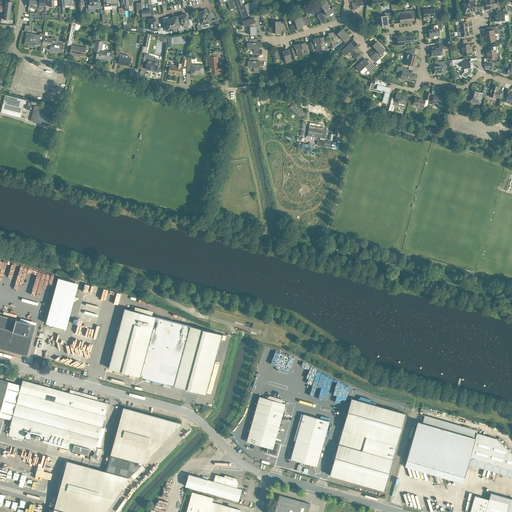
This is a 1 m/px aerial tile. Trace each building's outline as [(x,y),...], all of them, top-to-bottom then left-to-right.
[(46,5),(45,2),(45,0),(38,0),(39,1),(39,2),(39,5),(37,10),(42,10),(42,5),(46,5)] [(90,5),(88,5),(89,12),(89,11),(93,11),(93,9),(98,8),(98,7),(101,7),(101,2),(100,2),(100,3),(97,3),(97,2),(97,0),(89,0),(90,3),(90,5)] [(236,7),(232,0),(218,0),(220,4),(227,1),(230,10),(236,7)] [(239,0),(235,0),(238,7),(242,17),(251,14),(247,4),(243,5),(242,6),(239,0)] [(476,11),(474,1),(473,0),(469,0),(470,2),(463,4),(465,13),(476,11)] [(498,6),(497,2),(496,0),(488,0),(484,1),(485,2),(484,3),(483,4),(483,5),(482,5),(483,6),(485,8),(486,7),(486,9),(498,6)] [(10,20),(12,2),(5,1),(3,19),(10,20)] [(332,13),(326,2),(321,5),(324,11),(321,13),(321,14),(318,17),(318,16),(317,17),(321,22),(329,18),(327,16),(332,13)] [(439,20),(438,8),(434,9),(423,10),(424,18),(431,17),(431,18),(432,18),(433,21),(439,20)] [(210,22),(209,16),(208,15),(206,15),(205,11),(205,10),(200,11),(200,12),(198,13),(201,24),(202,28),(210,26),(209,22),(210,22)] [(415,18),(413,10),(410,11),(408,12),(406,12),(406,14),(406,15),(399,16),(400,24),(405,23),(405,22),(412,22),(411,19),(415,18)] [(497,15),(495,15),(496,22),(501,21),(504,21),(508,21),(507,16),(507,11),(503,11),(497,12),(497,15)] [(388,25),(388,19),(391,18),(390,12),(384,13),(385,16),(380,16),(381,17),(376,17),(375,17),(376,22),(377,22),(377,26),(382,26),(388,25)] [(256,26),(255,23),(255,21),(259,20),(256,13),(249,16),(251,19),(242,22),(244,26),(248,25),(249,27),(250,27),(250,35),(257,35),(257,26),(256,26)] [(180,16),(181,22),(182,26),(183,26),(187,25),(188,27),(193,26),(191,19),(188,20),(187,15),(180,16)] [(306,25),(303,17),(299,18),(299,16),(294,18),(294,20),(292,21),(293,24),(290,25),(291,31),(297,29),(297,30),(303,28),(302,26),(305,25),(306,25)] [(182,26),(181,22),(178,23),(177,17),(172,18),(172,19),(171,20),(173,29),(178,28),(179,31),(184,29),(183,26),(182,26)] [(164,34),(162,27),(159,28),(156,18),(156,19),(155,18),(152,18),(152,20),(149,20),(152,31),(157,30),(158,34),(164,35),(164,34)] [(469,36),(467,22),(464,22),(463,19),(458,20),(456,20),(457,24),(459,24),(460,37),(469,36)] [(173,29),(171,20),(164,21),(165,27),(162,27),(164,34),(169,33),(168,30),(173,29)] [(284,32),(284,23),(281,23),(281,21),(275,21),(275,24),(273,24),(274,27),(269,27),(269,33),(275,33),(275,34),(281,34),(281,32),(284,31),(284,32)] [(439,36),(439,31),(442,30),(441,23),(436,24),(431,24),(432,28),(433,28),(433,29),(429,30),(430,39),(433,38),(433,37),(439,36)] [(494,41),(493,34),(497,34),(496,26),(486,28),(486,31),(484,31),(485,42),(494,41)] [(348,36),(349,36),(342,29),(340,31),(339,30),(331,33),(333,37),(333,39),(335,42),(339,38),(340,37),(345,43),(350,39),(348,36)] [(26,37),(25,44),(28,44),(28,45),(29,45),(32,45),(32,46),(32,45),(32,44),(33,44),(34,44),(38,45),(38,44),(42,44),(42,40),(44,34),(41,33),(40,34),(40,35),(33,34),(27,33),(26,37)] [(415,41),(415,39),(414,40),(414,35),(397,38),(398,43),(401,43),(401,45),(404,44),(404,43),(410,42),(411,45),(413,45),(413,41),(415,41)] [(324,46),(323,43),(326,42),(324,36),(319,38),(318,37),(313,39),(314,41),(311,42),(310,42),(313,50),(316,49),(317,51),(322,49),(321,47),(324,46)] [(62,52),(64,44),(56,43),(56,44),(51,43),(52,39),(44,37),(42,45),(50,47),(50,50),(62,52)] [(85,52),(86,47),(72,45),(73,40),(72,40),(69,39),(68,42),(67,47),(71,48),(70,54),(70,53),(84,56),(84,57),(85,52)] [(259,48),(259,43),(257,43),(257,39),(249,39),(249,43),(247,43),(247,48),(250,48),(250,50),(253,50),(253,54),(259,54),(258,48),(259,48)] [(470,50),(469,44),(466,44),(465,39),(460,40),(460,46),(461,45),(463,55),(466,55),(471,54),(471,50),(470,50)] [(112,52),(102,50),(103,42),(96,40),(95,47),(98,47),(96,58),(100,59),(101,58),(110,60),(112,52)] [(353,50),(352,49),(358,44),(354,40),(341,51),(345,56),(346,55),(347,56),(349,56),(352,56),(353,55),(358,60),(362,56),(360,55),(361,55),(360,54),(355,49),(353,50)] [(384,54),(382,53),(385,50),(377,41),(372,45),(377,51),(370,56),(376,62),(375,61),(378,58),(379,59),(384,54)] [(441,50),(447,49),(447,42),(438,43),(438,46),(432,47),(432,51),(431,51),(432,56),(442,55),(441,50)] [(304,52),(303,49),(307,48),(305,43),(300,44),(299,43),(294,45),(295,47),(291,48),(294,56),(297,55),(298,57),(303,55),(302,53),(304,52)] [(500,58),(499,52),(496,53),(495,50),(497,49),(496,46),(488,47),(489,50),(486,50),(487,58),(494,57),(494,59),(500,58)] [(128,58),(128,55),(120,53),(120,52),(121,50),(117,49),(115,61),(118,62),(118,64),(130,66),(130,64),(131,64),(131,63),(130,63),(131,58),(128,58)] [(292,61),(288,49),(282,51),(282,49),(273,52),(276,60),(276,58),(280,57),(280,58),(284,57),(286,63),(292,61)] [(414,62),(416,56),(414,55),(415,52),(414,50),(409,50),(406,50),(405,53),(407,54),(405,60),(407,60),(406,64),(409,65),(409,66),(414,67),(415,63),(414,62)] [(157,71),(159,62),(159,59),(153,58),(153,57),(152,56),(151,55),(150,55),(145,54),(143,61),(147,62),(146,69),(150,70),(150,69),(157,70),(157,71)] [(224,71),(223,64),(218,65),(217,57),(209,58),(209,66),(210,66),(211,74),(217,74),(217,72),(224,71)] [(260,66),(260,61),(258,61),(258,57),(249,57),(249,61),(247,61),(247,67),(250,67),(250,69),(253,68),(254,72),(259,72),(259,66),(260,66)] [(203,75),(204,65),(191,64),(192,58),(187,58),(187,68),(191,68),(190,74),(198,75),(199,75),(203,75)] [(376,68),(374,65),(372,63),(372,64),(370,61),(369,62),(368,63),(367,61),(365,58),(355,67),(360,71),(365,67),(367,70),(368,69),(371,72),(372,71),(376,68)] [(453,60),(452,60),(452,65),(455,64),(455,67),(457,67),(464,66),(465,71),(462,74),(462,75),(463,77),(464,77),(465,78),(472,71),(472,68),(473,67),(472,65),(473,65),(472,61),(471,61),(468,61),(461,62),(457,62),(456,59),(453,60)] [(437,65),(433,66),(434,74),(443,73),(443,72),(446,72),(445,67),(447,67),(447,68),(452,67),(452,65),(452,60),(446,61),(437,62),(437,65)] [(180,75),(182,68),(180,67),(181,64),(177,63),(176,67),(166,65),(165,71),(169,72),(169,73),(180,75)] [(410,81),(413,73),(405,71),(406,69),(397,66),(396,73),(401,74),(400,79),(410,81)] [(371,83),(369,90),(379,92),(384,93),(382,102),(387,103),(389,97),(390,92),(389,92),(390,88),(385,87),(386,82),(380,80),(376,79),(375,84),(371,83)] [(485,97),(487,91),(488,86),(484,85),(482,93),(472,90),(469,101),(479,104),(481,96),(485,97)] [(502,97),(503,92),(498,90),(499,87),(492,85),(490,90),(489,96),(496,98),(496,97),(501,99),(502,97)] [(406,104),(408,97),(396,93),(394,101),(401,103),(400,107),(405,108),(406,104)] [(27,100),(5,95),(2,109),(21,114),(24,104),(26,104),(27,100)] [(445,98),(434,95),(434,96),(431,95),(429,101),(432,102),(432,104),(435,105),(435,103),(443,105),(445,98)] [(424,105),(425,100),(415,97),(413,104),(423,107),(424,105)] [(295,104),(291,109),(300,117),(304,113),(295,104)] [(31,121),(49,126),(53,111),(35,106),(31,121)] [(308,133),(308,136),(316,137),(317,137),(319,138),(325,139),(327,128),(327,125),(310,123),(309,126),(308,133)] [(140,377),(156,316),(125,310),(108,369),(140,377)] [(0,348),(27,356),(36,325),(0,315),(0,348)] [(174,386),(190,326),(156,317),(156,316),(140,377),(174,386)] [(190,326),(174,386),(208,395),(224,334),(190,326)] [(0,412),(8,383),(8,382),(0,379),(0,412)] [(8,383),(0,412),(0,417),(12,420),(10,426),(45,436),(43,442),(67,448),(88,454),(90,449),(94,450),(95,450),(96,447),(96,446),(105,415),(108,404),(99,401),(99,400),(97,399),(97,397),(70,390),(70,391),(69,393),(64,392),(42,386),(42,385),(39,384),(39,385),(23,380),(21,387),(8,383)] [(275,442),(285,404),(259,396),(247,442),(268,448),(266,452),(276,455),(279,443),(275,442)] [(110,454),(143,463),(183,424),(126,409),(110,454)] [(316,466),(329,421),(303,414),(290,459),(316,466)] [(511,453),(496,438),(477,433),(424,418),(422,423),(417,421),(406,460),(464,477),(470,458),(511,469),(511,453)] [(129,478),(143,463),(110,454),(106,471),(129,478)] [(108,511),(129,478),(106,471),(69,462),(55,511),(108,511)] [(237,488),(238,483),(236,478),(225,475),(222,484),(208,480),(188,474),(185,486),(238,501),(242,489),(237,488)] [(240,511),(241,510),(212,502),(213,498),(192,492),(186,511),(240,511)] [(470,510),(469,511),(511,511),(511,498),(490,492),(488,499),(474,495),(470,510)] [(307,511),(310,504),(279,495),(274,511),(307,511)]
